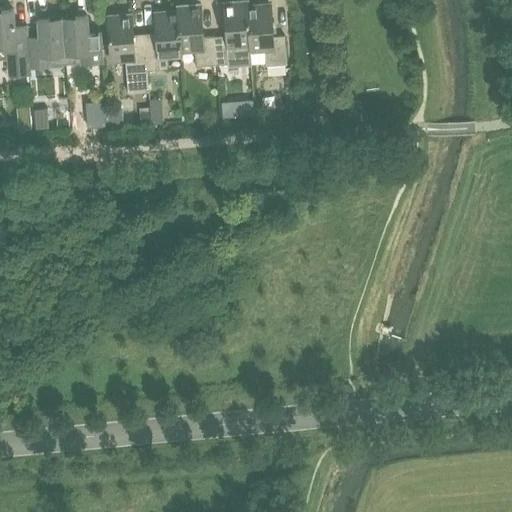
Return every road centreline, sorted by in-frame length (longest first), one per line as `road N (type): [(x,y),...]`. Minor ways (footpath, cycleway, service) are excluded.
road 1 (secondary): [(0,445),(511,398)]
road 2 (residential): [(0,157),(511,123)]
